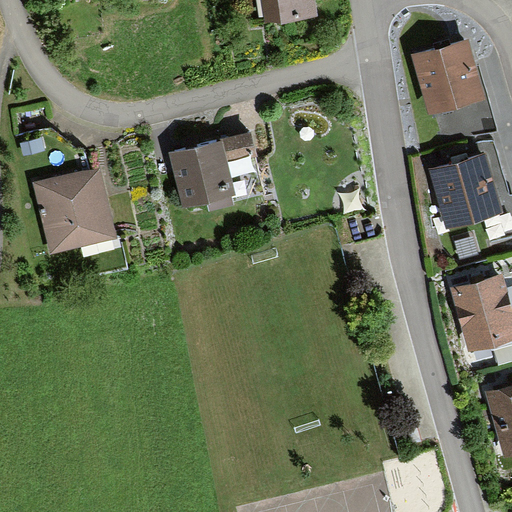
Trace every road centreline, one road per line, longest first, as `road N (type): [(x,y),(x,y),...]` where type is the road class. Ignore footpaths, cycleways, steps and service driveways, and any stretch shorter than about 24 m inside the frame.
road 1 (residential): [(371,54),(407,271),(474,511)]
road 2 (residential): [(11,0),(23,39),(56,91),(95,111),(144,111),(371,54)]
